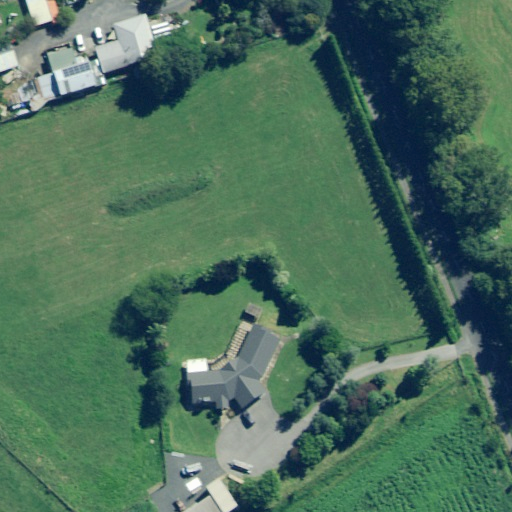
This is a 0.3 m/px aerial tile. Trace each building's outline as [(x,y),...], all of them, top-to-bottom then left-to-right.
[(98,61),(102,75),(157,58),(154,48),(161,46),(168,35),(166,28),(162,29),(159,19),(146,23),(144,17),(112,26),(100,47),(95,48),(98,61)] [(9,71),(5,64),(0,66),(0,74),(6,85),(18,77),(13,69),(9,71)] [(26,102),(22,90),(7,95),(11,107),(26,102)] [(44,104),(37,96),(26,106),(34,114),(44,104)] [(262,310),(251,305),(246,315),(257,320),(262,310)] [(270,337),(271,334),(254,326),(238,360),(220,373),(189,375),(192,411),(203,410),(215,409),(215,411),(228,410),(227,401),(234,400),(242,410),(265,393),(259,385),(279,341),(270,337)] [(221,511),(212,497),(189,511),(221,511)]
